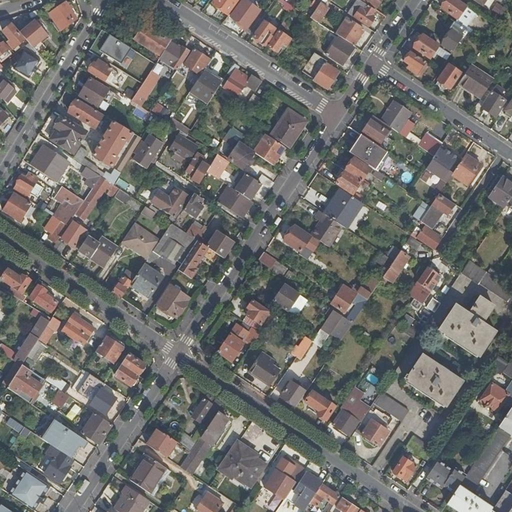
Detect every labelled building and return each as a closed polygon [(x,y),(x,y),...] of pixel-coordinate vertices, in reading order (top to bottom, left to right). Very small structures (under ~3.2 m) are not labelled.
[(228,16),(238,0),(214,0),(212,4),(228,16)] [(246,30),(259,12),(243,0),(242,0),(230,17),(246,30)] [(292,10),(293,8),(282,0),(278,0),(278,1),(292,10)] [(360,0),(367,5),(368,4),(375,9),(381,0),(360,0)] [(458,19),(456,22),(465,28),(469,22),(460,16),(467,6),(457,0),(447,0),(442,7),(458,19)] [(318,6),(314,3),(305,15),(307,17),(309,18),(316,8),(318,6)] [(65,4),(49,15),(60,31),(76,20),(65,4)] [(319,4),(318,6),(316,8),(309,18),(318,24),(328,9),(319,4)] [(501,14),(505,8),(497,4),(493,9),(501,14)] [(371,16),(375,10),(367,5),(364,11),(360,8),(355,17),(369,26),(374,18),(371,16)] [(249,35),(264,15),(259,12),(246,30),(244,32),(249,35)] [(34,20),(19,33),(28,44),(31,47),(46,34),(39,25),(42,23),(39,20),(36,23),(34,20)] [(346,20),(336,35),(353,47),(364,31),(346,20)] [(456,22),(454,21),(450,28),(452,29),(462,36),(460,39),(462,41),(469,31),(465,28),(456,22)] [(276,31),(263,22),(253,37),(266,46),(276,31)] [(283,23),(267,47),(276,53),(281,44),(285,47),(290,40),(282,34),(287,25),(283,23)] [(169,43),(170,42),(143,24),(133,40),(160,57),(169,43)] [(11,26),(2,33),(9,42),(7,44),(14,53),(18,49),(17,47),(24,41),(11,26)] [(462,36),(452,29),(442,45),(452,52),(459,42),(461,43),(462,41),(460,39),(462,36)] [(128,48),(102,31),(92,47),(119,63),(128,48)] [(439,46),(423,35),(414,48),(430,58),(439,46)] [(354,49),(338,38),(326,56),(342,66),(354,49)] [(189,52),(195,44),(187,39),(182,47),(189,52)] [(0,62),(1,64),(11,55),(2,43),(0,44),(0,62)] [(180,50),(169,43),(160,57),(155,65),(142,84),(131,101),(139,106),(154,81),(154,80),(166,62),(177,70),(189,52),(182,47),(180,50)] [(28,44),(22,49),(32,55),(35,52),(31,47),(28,44)] [(209,60),(193,50),(183,66),(199,77),(209,60)] [(426,62),(411,52),(405,61),(410,64),(408,68),(417,74),(423,65),(426,62)] [(39,62),(24,53),(13,70),(28,78),(39,62)] [(112,70),(98,61),(96,65),(94,64),(88,72),(105,82),(112,70)] [(314,76),(316,78),(325,64),(323,62),(314,76)] [(423,65),(437,75),(439,71),(426,62),(423,65)] [(238,67),(233,64),(227,74),(231,76),(223,89),(237,97),(244,85),(254,92),(257,88),(261,82),(251,75),(248,79),(239,73),(236,78),(233,76),(236,71),(238,67)] [(339,73),(325,64),(313,82),(327,91),(339,73)] [(449,89),(460,73),(448,65),(438,81),(449,89)] [(493,81),(470,67),(458,84),(481,99),(488,89),(493,81)] [(209,76),(203,72),(200,77),(190,93),(207,104),(221,83),(212,77),(213,75),(211,73),(209,76)] [(213,75),(212,77),(221,83),(223,81),(213,75)] [(0,97),(3,99),(11,89),(13,87),(0,76),(0,97)] [(107,90),(89,79),(79,96),(97,107),(107,90)] [(257,88),(254,92),(250,99),(257,102),(263,92),(257,88)] [(11,89),(3,99),(6,103),(15,92),(11,89)] [(499,118),(508,103),(488,89),(481,99),(477,105),(495,117),(496,116),(499,118)] [(207,104),(190,93),(189,95),(206,106),(207,104)] [(103,116),(77,99),(69,113),(95,129),(103,116)] [(394,101),(381,121),(399,133),(412,113),(394,101)] [(303,122),(289,112),(273,137),(289,147),(299,132),(297,131),(303,122)] [(379,145),(390,129),(373,117),(362,134),(379,145)] [(86,133),(61,118),(60,119),(59,119),(56,120),(54,123),(56,126),(55,128),(58,129),(51,141),(73,154),(86,133)] [(189,131),(171,120),(168,124),(176,129),(187,136),(189,131)] [(127,142),(133,134),(114,122),(93,157),(112,168),(117,159),(116,157),(125,141),(127,142)] [(427,133),(418,146),(427,152),(436,139),(427,133)] [(183,158),(189,162),(198,148),(177,135),(169,149),(174,152),(172,157),(180,162),(183,158)] [(236,141),(226,135),(223,140),(233,146),(236,141)] [(285,148),(265,135),(254,153),(274,166),(285,148)] [(162,145),(148,136),(142,144),(141,143),(133,154),(135,156),(132,161),(145,169),(150,162),(152,163),(155,159),(153,157),(162,145)] [(361,136),(349,153),(376,170),(382,161),(384,163),(390,154),(388,153),(383,150),(378,147),(373,144),(370,142),(367,140),(364,137),(361,136)] [(138,137),(130,149),(133,152),(141,139),(138,137)] [(250,158),(254,152),(239,143),(235,147),(233,146),(225,158),(243,170),(247,164),(251,166),(254,161),(250,158)] [(56,153),(43,146),(31,165),(45,173),(48,168),(51,169),(52,166),(49,164),(56,153)] [(428,153),(433,156),(437,151),(432,147),(428,153)] [(81,148),(73,159),(94,173),(100,177),(113,185),(133,152),(130,149),(117,171),(115,170),(111,176),(106,173),(105,175),(97,169),(98,168),(83,159),(88,153),(81,148)] [(452,175),(453,173),(449,171),(458,158),(445,149),(442,153),(438,151),(434,157),(426,169),(435,175),(437,173),(444,178),(440,184),(444,187),(452,175)] [(48,168),(45,173),(58,182),(70,163),(56,153),(49,164),(52,166),(51,169),(48,168)] [(481,165),(466,154),(453,173),(452,175),(467,185),(481,165)] [(217,179),(228,162),(217,155),(209,168),(207,172),(217,179)] [(354,158),(346,171),(362,182),(370,169),(354,158)] [(192,179),(199,184),(207,172),(209,168),(194,159),(186,172),(193,177),(192,179)] [(378,172),(384,163),(382,161),(376,170),(378,172)] [(362,182),(346,171),(336,184),(353,195),(362,182)] [(100,177),(94,173),(78,198),(84,201),(100,177)] [(21,176),(13,190),(25,199),(29,192),(34,184),(37,179),(28,174),(26,179),(21,176)] [(261,185),(259,183),(246,175),(239,185),(235,183),(231,189),(250,201),(261,185)] [(54,182),(45,176),(40,183),(50,190),(54,182)] [(113,185),(100,177),(84,201),(75,214),(84,220),(106,189),(115,195),(119,189),(113,185)] [(269,190),(274,184),(263,178),(259,183),(261,185),(269,190)] [(507,206),(511,197),(511,183),(503,178),(489,198),(505,208),(507,206)] [(41,189),(34,184),(29,192),(37,196),(41,189)] [(52,217),(59,222),(67,227),(75,214),(84,201),(78,198),(61,187),(55,194),(63,200),(52,217)] [(242,218),(252,203),(250,201),(231,189),(229,187),(219,202),(242,218)] [(174,218),(180,208),(188,197),(175,188),(168,199),(158,192),(150,203),(170,216),(173,218),(174,218)] [(129,196),(119,189),(115,195),(114,197),(124,204),(129,196)] [(354,198),(342,190),(337,198),(338,200),(327,216),(343,227),(345,228),(362,203),(361,203),(354,198)] [(356,194),(354,198),(361,203),(364,199),(356,194)] [(447,215),(454,204),(439,194),(430,207),(427,212),(421,221),(431,228),(442,211),(447,215)] [(30,205),(13,195),(2,212),(20,222),(30,205)] [(194,195),(183,210),(187,212),(196,219),(202,211),(197,207),(202,200),(194,195)] [(156,214),(145,207),(141,213),(152,220),(156,214)] [(413,216),(421,221),(427,212),(419,207),(413,216)] [(176,221),(183,211),(180,208),(174,218),(173,218),(170,223),(171,225),(173,226),(176,221)] [(183,210),(183,211),(176,221),(180,224),(187,212),(183,210)] [(327,216),(320,211),(315,218),(320,222),(311,236),(329,248),(343,227),(327,216)] [(47,239),(55,245),(57,242),(67,227),(59,222),(47,239)] [(75,248),(78,251),(83,243),(79,241),(86,231),(73,222),(61,239),(75,248)] [(160,241),(134,224),(120,244),(127,249),(128,248),(147,261),(160,241)] [(435,249),(442,238),(421,224),(414,235),(435,249)] [(197,242),(186,234),(177,228),(173,226),(171,225),(160,241),(147,261),(136,276),(130,286),(148,299),(163,278),(146,267),(155,261),(158,260),(159,257),(171,265),(175,259),(182,264),(182,263),(197,242)] [(203,233),(206,229),(204,227),(200,232),(192,226),(186,234),(197,242),(203,233)] [(301,253),(311,238),(294,226),(291,232),(288,230),(283,237),(286,239),(284,241),(301,253)] [(211,239),(203,233),(197,242),(205,247),(211,239)] [(223,259),(234,244),(217,233),(206,248),(207,248),(223,259)] [(83,243),(78,251),(104,268),(114,253),(98,242),(88,236),(83,243)] [(102,236),(98,242),(114,253),(118,246),(102,236)] [(421,243),(411,236),(400,252),(394,261),(383,278),(392,284),(409,258),(402,253),(408,244),(417,250),(421,243)] [(55,245),(51,252),(57,256),(64,247),(57,242),(55,245)] [(190,279),(196,271),(193,269),(207,248),(206,248),(205,247),(197,242),(182,263),(182,264),(178,270),(187,277),(190,279)] [(387,256),(394,261),(400,252),(393,247),(387,256)] [(276,261),(264,253),(259,261),(271,269),(276,261)] [(382,268),(388,259),(381,255),(375,263),(382,268)] [(511,307),(511,289),(470,262),(462,274),(478,285),(479,283),(507,302),(506,303),(511,307)] [(410,296),(414,299),(415,299),(424,287),(430,291),(440,276),(428,268),(410,296)] [(493,275),(497,278),(502,271),(498,268),(493,275)] [(11,287),(23,294),(31,282),(23,276),(21,279),(8,270),(1,280),(11,287)] [(108,290),(121,299),(130,286),(136,276),(127,270),(119,282),(115,280),(108,290)] [(356,292),(357,293),(363,297),(368,301),(379,284),(380,282),(372,277),(363,289),(361,288),(359,292),(357,290),(356,292)] [(383,278),(380,282),(379,284),(387,290),(392,284),(383,278)] [(289,312),(300,295),(285,285),(280,282),(274,291),(279,294),(274,302),(289,312)] [(356,292),(344,285),(332,304),(345,313),(357,293),(356,292)] [(37,288),(34,286),(26,297),(51,314),(57,303),(44,294),(46,292),(38,287),(37,288)] [(189,299),(170,286),(157,305),(176,318),(189,299)] [(7,293),(19,300),(23,294),(11,287),(7,293)] [(307,300),(300,295),(289,312),(296,316),(307,300)] [(368,301),(363,297),(350,317),(348,320),(353,323),(368,301)] [(482,323),(493,307),(480,297),(469,314),(456,305),(439,330),(478,357),(495,332),(482,323)] [(435,313),(440,305),(432,299),(426,307),(435,313)] [(270,312),(253,301),(248,309),(250,311),(243,321),(251,327),(257,331),(261,325),(265,328),(270,322),(265,319),(270,312)] [(333,310),(325,305),(321,311),(329,317),(333,310)] [(333,310),(329,317),(313,341),(312,342),(321,347),(330,333),(341,340),(353,323),(348,320),(344,318),(333,310)] [(94,329),(79,320),(73,315),(62,333),(83,346),(94,329)] [(16,363),(21,366),(22,365),(28,357),(37,342),(38,340),(46,328),(49,323),(41,318),(30,335),(26,341),(24,343),(21,349),(20,351),(13,362),(16,363)] [(238,325),(231,335),(241,342),(243,339),(248,332),(238,325)] [(266,330),(265,328),(261,325),(257,331),(261,333),(263,335),(266,330)] [(257,331),(251,327),(248,332),(243,339),(253,345),(261,333),(257,331)] [(38,340),(46,345),(54,334),(46,328),(38,340)] [(233,362),(245,344),(241,342),(231,335),(219,352),(233,362)] [(312,342),(313,341),(306,336),(299,347),(297,346),(291,354),(296,357),(300,360),(312,342)] [(105,337),(97,350),(115,362),(123,349),(105,337)] [(37,342),(28,357),(35,362),(45,347),(37,342)] [(3,346),(0,350),(0,353),(9,359),(13,353),(3,346)] [(249,372),(257,377),(258,375),(263,378),(261,380),(270,386),(280,370),(272,365),(275,361),(262,353),(249,372)] [(122,366),(137,376),(145,365),(129,355),(122,366)] [(445,407),(462,382),(422,355),(408,376),(406,375),(404,378),(406,379),(405,380),(445,407)] [(511,364),(507,361),(507,362),(499,356),(493,364),(502,370),(504,368),(511,373),(509,375),(511,376),(511,364)] [(16,363),(2,384),(8,388),(21,366),(16,363)] [(11,391),(31,405),(36,399),(33,397),(44,380),(22,365),(21,366),(8,388),(7,389),(11,391)] [(130,387),(137,376),(122,366),(115,377),(130,387)] [(49,373),(44,380),(59,390),(65,394),(70,386),(49,373)] [(92,403),(101,390),(104,384),(90,375),(78,394),(92,403)] [(281,396),(297,407),(306,392),(298,387),(300,384),(295,380),(294,381),(292,380),(281,396)] [(497,413),(509,395),(491,383),(479,401),(497,413)] [(354,388),(340,409),(342,410),(332,425),(339,429),(338,432),(348,438),(359,421),(361,423),(370,409),(359,401),(364,394),(354,388)] [(62,408),(69,397),(65,394),(59,390),(52,402),(62,408)] [(116,400),(101,390),(92,403),(91,406),(106,415),(116,400)] [(327,421),(336,407),(313,391),(305,402),(319,411),(317,414),(327,421)] [(361,423),(351,437),(360,435),(378,446),(388,431),(385,429),(392,419),(383,413),(384,411),(401,422),(408,411),(381,392),(370,409),(361,423)] [(217,412),(222,405),(208,395),(205,400),(204,399),(199,406),(197,409),(191,417),(200,423),(204,419),(210,423),(217,412)] [(498,426),(511,435),(511,436),(511,409),(510,408),(498,426)] [(190,452),(180,467),(191,475),(228,420),(217,412),(210,423),(206,429),(190,452)] [(83,432),(100,444),(112,426),(94,414),(88,424),(86,422),(84,424),(86,426),(83,432)] [(7,423),(21,432),(24,428),(10,418),(7,423)] [(88,444),(51,418),(39,437),(52,446),(73,460),(82,448),(83,449),(88,444)] [(186,449),(190,452),(206,429),(201,426),(192,439),(186,449)] [(498,426),(495,432),(507,441),(511,435),(498,426)] [(158,429),(147,445),(166,458),(177,442),(176,442),(158,429)] [(491,438),(465,476),(462,480),(474,489),(498,454),(507,441),(495,432),(491,438)] [(176,442),(177,442),(186,449),(192,439),(182,433),(176,442)] [(413,436),(405,447),(427,461),(434,450),(413,436)] [(250,485),(263,465),(247,453),(248,451),(238,443),(220,469),(231,476),(233,474),(250,485)] [(68,466),(73,460),(52,446),(46,454),(48,456),(54,460),(45,474),(60,483),(70,467),(68,466)] [(248,451),(247,453),(263,465),(265,462),(248,451)] [(39,470),(45,474),(54,460),(48,456),(39,470)] [(148,456),(131,481),(154,497),(172,472),(148,456)] [(409,479),(417,466),(404,456),(393,472),(401,477),(403,475),(409,479)] [(284,501),(305,470),(285,457),(264,488),(284,501)] [(438,461),(426,479),(442,489),(444,487),(454,493),(458,486),(462,480),(465,476),(455,469),(453,472),(438,461)] [(44,495),(50,486),(16,464),(9,475),(0,488),(3,491),(34,511),(39,502),(41,502),(45,496),(44,495)] [(308,475),(306,473),(294,491),(310,502),(321,485),(322,484),(323,482),(310,473),(308,475)] [(462,480),(458,486),(471,494),(474,489),(462,480)] [(330,491),(321,485),(310,502),(317,507),(321,501),(327,505),(329,502),(334,505),(339,497),(338,496),(339,494),(331,488),(330,491)] [(35,511),(37,511),(53,488),(50,486),(44,495),(45,496),(41,502),(39,502),(34,511),(35,511)] [(141,511),(149,500),(128,486),(123,493),(125,494),(115,509),(119,511),(141,511)] [(452,496),(446,504),(457,511),(490,511),(492,509),(471,494),(458,486),(454,493),(452,496)] [(492,509),(490,511),(511,511),(511,504),(500,497),(492,509)] [(197,511),(218,511),(221,508),(205,498),(196,511),(197,511)] [(358,511),(360,511),(342,499),(336,508),(341,511),(358,511)]
